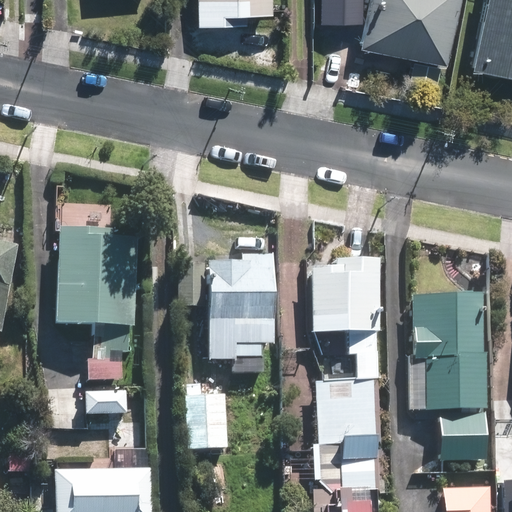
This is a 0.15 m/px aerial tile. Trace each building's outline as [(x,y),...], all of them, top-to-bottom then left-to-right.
[(189,0),(191,29),(239,27),(238,18),(263,17),(262,0),(189,0)] [(433,86),(450,0),(360,0),(350,53),(402,63),(399,79),(433,86)] [(511,0),(474,0),(459,73),(511,83),(511,0)] [(104,234),(51,233),(46,327),(128,332),(130,244),(104,243),(104,234)] [(0,310),(12,249),(0,246),(0,310)] [(233,265),(173,267),(174,312),(199,311),(200,365),(228,364),(228,360),(257,360),(256,348),(268,348),(266,257),(233,258),(233,265)] [(325,271),(301,272),(303,339),(337,338),(337,351),(343,351),(343,358),(349,358),(350,381),(321,381),(316,385),(308,385),(310,451),(311,483),(328,498),(315,510),(314,511),(369,511),(369,496),(367,448),(370,447),(368,380),(367,337),(371,337),(369,263),(325,264),(325,271)] [(472,299),(404,299),(405,359),(403,359),(403,414),(432,414),(432,465),(479,464),(478,357),(472,357),(472,299)] [(120,363),(80,361),(79,381),(119,383),(120,363)] [(121,395),(78,397),(80,438),(123,436),(121,395)] [(221,397),(178,398),(179,454),(222,452),(221,397)] [(511,444),(502,445),(506,508),(511,507),(511,444)] [(28,455),(3,455),(2,474),(28,474),(28,455)] [(148,511),(146,470),(46,475),(47,511),(148,511)] [(482,511),(482,491),(435,493),(435,511),(482,511)]
